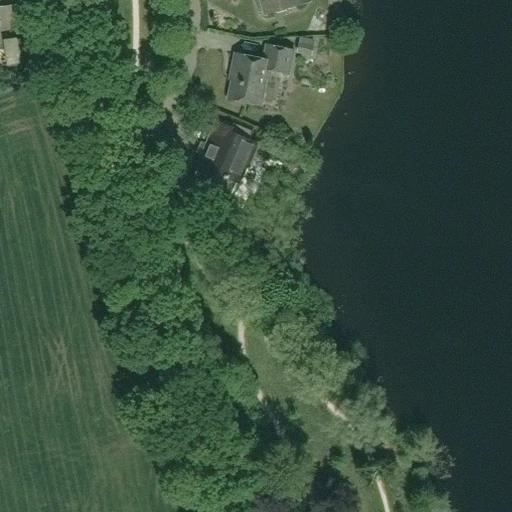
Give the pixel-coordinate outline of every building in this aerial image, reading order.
[(260,0),(264,14),(284,8),(285,10),(297,6),(295,0),(260,0)] [(310,57),(314,40),(300,37),(296,55),(310,57)] [(0,57),(1,66),(15,65),(13,44),(0,45),(0,57)] [(295,52),(266,46),(263,61),(235,55),(231,72),(233,73),(227,100),(261,107),(269,71),(290,75),(295,52)] [(216,121),(195,172),(211,178),(205,191),(207,193),(209,195),(211,196),(214,198),(218,200),(221,201),(223,201),(226,201),(229,201),(236,184),(238,185),(246,168),(248,168),(258,143),(249,140),(252,133),(233,125),(232,128),(216,121)] [(273,240),(263,233),(261,235),(258,232),(250,241),(263,252),(273,240)]
